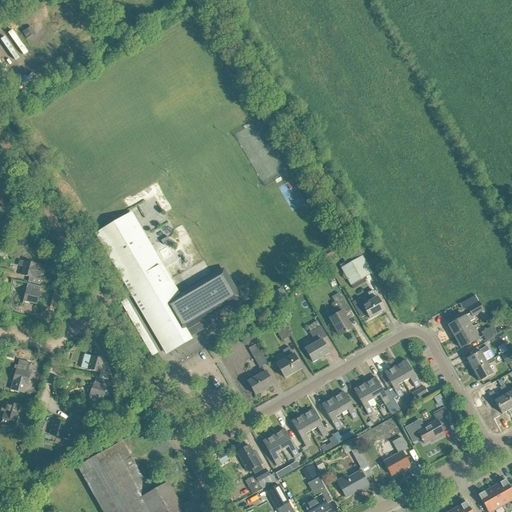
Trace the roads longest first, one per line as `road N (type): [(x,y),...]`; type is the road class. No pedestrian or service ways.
road 1 (residential): [(189,455),(408,330),(426,336),(488,447)]
road 2 (unclassified): [(107,312),(12,152)]
road 3 (unclassified): [(189,455),(107,312)]
road 4 (residential): [(375,511),(488,447)]
